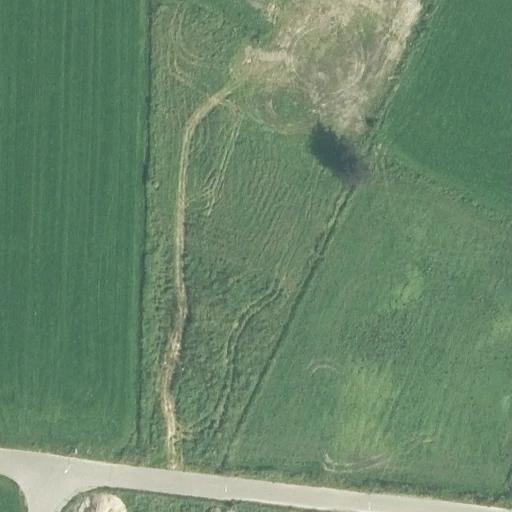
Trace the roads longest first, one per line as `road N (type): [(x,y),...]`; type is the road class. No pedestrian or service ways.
road 1 (residential): [(378,180),(241,468)]
road 2 (residential): [(91,227),(82,428)]
road 3 (residential): [(283,235),(91,227)]
road 4 (residential): [(378,180),(511,235)]
road 5 (residential): [(96,95),(91,227)]
road 6 (residential): [(199,31),(282,35),(312,0)]
road 7 (residential): [(472,23),(441,49),(406,122)]
